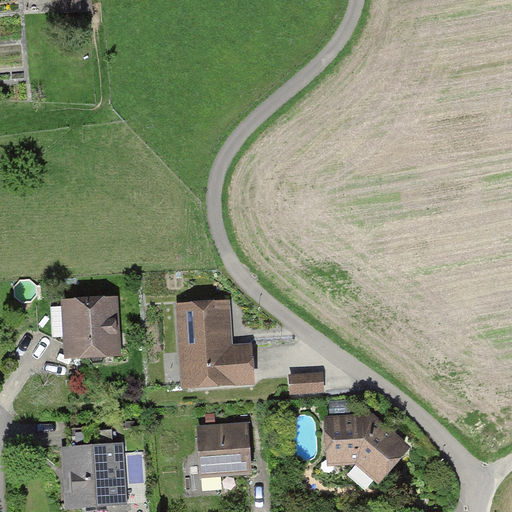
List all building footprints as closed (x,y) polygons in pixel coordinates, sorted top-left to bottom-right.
[(51,0),(53,17),(94,13),(92,0),(51,0)] [(119,299),(64,301),(67,363),(122,361),(119,299)] [(232,303),(179,307),(186,391),(257,385),(253,343),(235,345),(232,303)] [(326,375),(290,376),(291,396),(327,395),(326,375)] [(381,414),(326,419),(330,465),(359,464),(379,484),(409,449),(381,414)] [(252,426),(200,430),(203,476),(256,473),(252,426)] [(128,446),(63,450),(67,511),(131,508),(128,446)]
